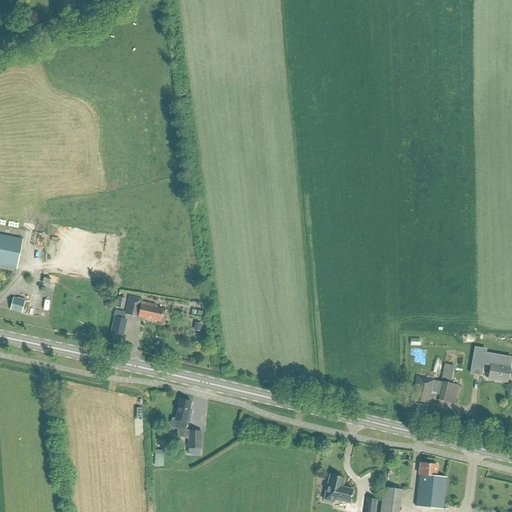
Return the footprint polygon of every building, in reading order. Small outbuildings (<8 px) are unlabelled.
[(43,244),(49,246),(52,232),(46,231),(43,244)] [(0,235),(0,266),(16,269),(22,240),(0,235)] [(44,276),(42,283),(48,285),(50,278),(44,276)] [(130,296),(125,314),(160,322),(163,309),(156,308),(157,305),(142,302),(142,299),(130,296)] [(125,299),(117,297),(115,307),(123,309),(125,299)] [(13,298),(10,310),(21,312),(24,300),(13,298)] [(485,349),(474,347),(471,360),(483,362),(485,349)] [(492,366),(489,380),(508,383),(511,363),(497,360),(496,367),(492,366)] [(417,376),(412,400),(427,403),(429,397),(455,403),(459,386),(449,384),(453,365),(445,363),(441,382),(417,376)] [(172,419),(170,428),(178,430),(176,437),(187,439),(188,432),(188,431),(185,430),(187,423),(189,423),(192,411),(189,410),(191,402),(179,400),(175,420),(172,419)] [(187,449),(188,449),(188,454),(200,455),(200,450),(202,450),(202,432),(188,432),(187,439),(187,449)] [(165,462),(173,462),(174,444),(165,444),(165,462)] [(154,466),(163,467),(164,453),(155,452),(154,466)] [(420,475),(417,507),(443,509),(446,477),(436,476),(437,465),(420,463),(419,475),(420,475)] [(341,475),(335,474),(334,476),(330,475),(324,500),(334,502),(335,499),(349,503),(353,490),(343,487),(345,478),(341,477),(341,475)] [(398,511),(402,490),(382,487),(378,511),(398,511)] [(375,511),(377,499),(367,498),(364,511),(375,511)]
